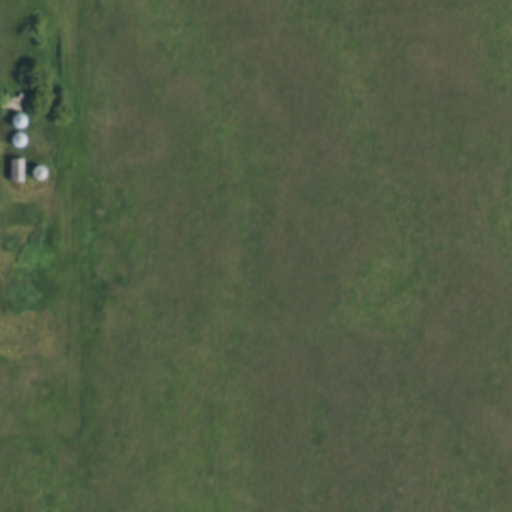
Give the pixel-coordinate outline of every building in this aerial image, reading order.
[(10,117),(13,116),(16,113),(17,109),(16,106),(13,103),(10,102),(6,103),(3,105),(2,109),(3,113),(6,115),(10,117)] [(10,136),(14,136),(16,133),(17,129),(17,126),(14,123),(10,122),(7,123),(4,125),(3,129),(4,133),(6,135),(10,136)] [(26,137),(17,129),(8,139),(18,147),(26,137)] [(1,148),(14,148),(14,170),(1,170),(1,148)] [(30,168),(34,168),(36,165),(38,161),(37,158),(34,155),(30,154),(27,155),(24,157),(23,161),(24,165),(26,167),(30,168)] [(8,180),(22,180),(22,157),(8,157),(8,180)] [(45,176),(41,164),(31,167),(34,179),(45,176)]
